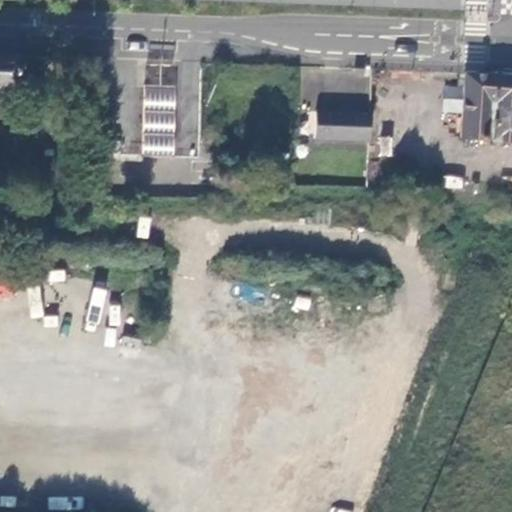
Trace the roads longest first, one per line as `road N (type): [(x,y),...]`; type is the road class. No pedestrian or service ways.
road 1 (secondary): [(255,30),(329,44),(511,50)]
road 2 (unclassified): [(255,30),(511,22)]
road 3 (secondary): [(0,18),(255,30)]
